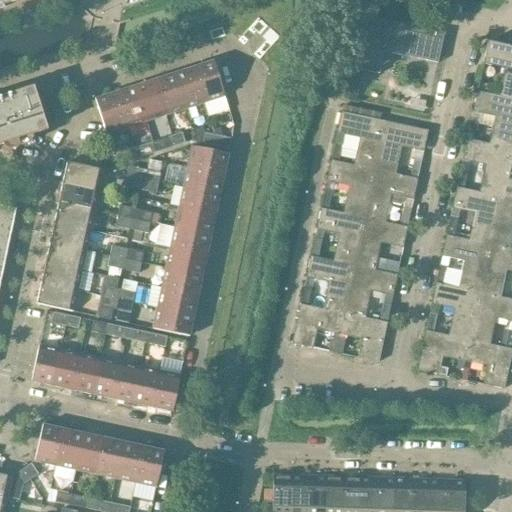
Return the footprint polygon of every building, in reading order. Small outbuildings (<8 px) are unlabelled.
[(443,34),(370,18),(360,16),(348,68),(378,75),(383,52),(437,64),(443,34)] [(511,49),(486,44),(482,65),(489,67),(493,65),(506,67),(500,98),(511,100),(511,49)] [(212,62),(192,69),(203,104),(224,98),(212,62)] [(192,69),(172,75),(184,111),(203,104),(192,69)] [(172,75),(153,81),(164,117),(184,111),(172,75)] [(153,81),(134,88),(145,123),(164,117),(153,81)] [(487,95),(488,89),(486,85),(478,84),(476,92),(487,95)] [(8,93),(0,95),(0,145),(46,131),(32,88),(8,95),(8,93)] [(134,88),(114,94),(126,129),(145,123),(134,88)] [(511,135),(511,100),(500,98),(487,95),(476,92),(471,114),(479,115),(483,113),(496,116),(489,146),(509,150),(511,135)] [(114,94),(94,101),(105,136),(126,129),(114,94)] [(342,107),(340,113),(379,121),(380,116),(342,107)] [(384,122),(379,121),(340,113),(330,162),(338,163),(340,150),(357,154),(354,167),(373,171),(384,122)] [(427,132),(384,122),(373,171),(393,175),(399,145),(412,148),(414,152),(422,153),(427,132)] [(473,142),(477,124),(469,123),(466,141),(473,142)] [(181,134),(171,137),(174,147),(184,144),(181,134)] [(204,134),(201,145),(211,147),(214,137),(204,134)] [(171,137),(155,142),(158,153),(174,147),(171,137)] [(230,140),(214,137),(211,147),(228,151),(230,140)] [(509,150),(489,146),(473,142),(466,141),(461,162),(469,163),(473,161),(486,164),(479,194),(499,198),(509,150)] [(148,144),(132,150),(135,160),(151,155),(148,144)] [(227,155),(191,147),(186,168),(223,176),(227,155)] [(122,153),(126,163),(135,160),(132,150),(122,153)] [(511,150),(509,150),(499,198),(511,200),(511,150)] [(417,180),(420,162),(413,161),(409,179),(417,180)] [(354,167),(338,163),(330,162),(325,183),(333,184),(337,182),(350,184),(344,215),(363,219),(373,171),(354,167)] [(66,163),(61,184),(98,192),(102,171),(66,163)] [(142,170),(128,168),(124,188),(137,191),(142,170)] [(223,176),(186,168),(182,188),(218,196),(223,176)] [(160,174),(146,171),(144,180),(158,183),(160,174)] [(409,179),(393,175),(373,171),(363,219),(382,223),(389,193),(402,196),(404,200),(412,201),(417,180),(409,179)] [(463,190),(467,172),(459,171),(455,189),(463,190)] [(158,183),(144,180),(142,192),(155,195),(158,183)] [(61,184),(57,204),(93,212),(98,192),(61,184)] [(218,196),(182,188),(178,208),(214,216),(218,196)] [(499,198),(479,194),(463,190),(455,189),(451,210),(458,211),(462,209),(475,212),(469,242),(488,246),(499,198)] [(327,211),(331,193),(323,192),(320,210),(327,211)] [(511,200),(499,198),(488,246),(508,250),(509,245),(511,229),(511,200)] [(89,232),(93,212),(57,204),(53,224),(89,232)] [(15,210),(0,207),(0,229),(10,232),(15,210)] [(119,207),(117,217),(131,220),(133,210),(119,207)] [(214,216),(178,208),(173,229),(210,237),(214,216)] [(406,228),(410,210),(403,209),(399,227),(406,228)] [(363,219),(344,215),(327,211),(320,210),(315,231),(323,232),(327,230),(340,233),(333,263),(353,267),(363,219)] [(151,214),(138,211),(136,221),(149,224),(151,214)] [(131,220),(117,217),(115,228),(129,231),(131,220)] [(382,223),(363,219),(353,267),(372,271),(379,241),(391,244),(394,248),(402,249),(406,228),(399,227),(382,223)] [(452,238),(456,220),(449,219),(445,237),(452,238)] [(149,224),(136,221),(133,232),(147,235),(149,224)] [(53,224),(48,244),(85,252),(89,232),(53,224)] [(10,232),(0,229),(0,250),(6,251),(10,232)] [(210,237),(173,229),(169,249),(205,257),(210,237)] [(488,246),(469,242),(452,238),(445,237),(441,258),(449,259),(452,257),(465,260),(459,290),(478,294),(488,246)] [(317,259),(321,241),(313,240),(309,258),(317,259)] [(48,244),(44,264),(80,272),(85,252),(48,244)] [(511,250),(508,250),(488,246),(478,294),(497,298),(504,267),(511,269),(511,250)] [(111,247),(109,257),(122,260),(124,250),(111,247)] [(205,257),(169,249),(165,269),(201,277),(205,257)] [(143,254),(129,251),(127,261),(141,264),(143,254)] [(122,260),(109,257),(107,268),(120,271),(122,260)] [(396,276),(400,258),(392,257),(389,275),(396,276)] [(353,267),(333,263),(317,259),(309,258),(305,279),(313,280),(317,278),(330,281),(323,311),(342,315),(353,267)] [(141,264),(127,261),(125,272),(138,275),(141,264)] [(80,272),(44,264),(40,284),(76,292),(80,272)] [(389,275),(372,271),(353,267),(342,315),(362,319),(368,289),(381,292),(384,296),(392,297),(396,276),(389,275)] [(443,286),(446,268),(439,267),(435,284),(443,286)] [(201,277),(165,269),(160,289),(197,297),(201,277)] [(131,283),(123,281),(121,291),(129,293),(131,283)] [(76,292),(40,284),(35,305),(72,313),(76,292)] [(478,294),(459,290),(443,286),(435,284),(430,306),(438,307),(442,305),(455,307),(449,338),(468,342),(478,294)] [(102,287),(100,297),(114,300),(116,290),(102,287)] [(307,307),(311,290),(303,288),(299,306),(307,307)] [(197,297),(160,289),(156,309),(192,317),(197,297)] [(134,294),(129,293),(121,291),(118,301),(132,304),(134,294)] [(511,300),(497,298),(478,294),(468,342),(487,346),(494,315),(507,318),(509,322),(511,322),(511,300)] [(114,300),(100,297),(98,308),(112,311),(114,300)] [(132,304),(118,301),(116,312),(130,315),(132,304)] [(386,324),(390,306),(382,305),(378,323),(386,324)] [(342,315),(323,311),(307,307),(299,306),(291,345),(312,349),(314,342),(311,338),(313,329),(338,334),(342,315)] [(192,317),(156,309),(151,330),(188,338),(192,317)] [(66,317),(53,314),(50,324),(64,327),(66,317)] [(362,319),(342,315),(338,334),(364,340),(362,349),(358,351),(356,359),(377,363),(386,324),(378,323),(362,319)] [(432,334),(436,316),(429,315),(425,332),(432,334)] [(79,320),(66,317),(64,327),(77,330),(79,320)] [(106,325),(93,323),(90,333),(104,336),(106,325)] [(119,328),(106,325),(104,336),(117,339),(119,328)] [(139,332),(126,330),(124,340),(137,343),(139,332)] [(150,346),(153,335),(139,332),(137,343),(150,346)] [(468,342),(449,338),(432,334),(425,332),(416,372),(445,378),(446,370),(439,368),(436,365),(438,356),(464,361),(468,342)] [(166,338),(153,335),(150,346),(164,349),(166,338)] [(504,349),(487,346),(468,342),(464,361),(489,367),(487,375),(483,378),(482,386),(503,390),(511,351),(504,349)] [(59,351),(38,346),(30,383),(51,387),(59,351)] [(79,355),(59,351),(51,387),(71,392),(79,355)] [(98,360),(79,355),(71,392),(91,396),(98,360)] [(118,364),(98,360),(91,396),(111,400),(118,364)] [(138,368),(118,364),(111,400),(131,405),(138,368)] [(158,373),(138,368),(131,405),(151,409),(158,373)] [(179,377),(158,373),(151,409),(171,414),(179,377)] [(62,431),(41,426),(33,463),(54,467),(62,431)] [(82,435),(62,431),(54,467),(74,471),(82,435)] [(102,439),(82,435),(74,471),(94,476),(102,439)] [(122,444),(102,439),(94,476),(114,480),(122,444)] [(142,448),(122,444),(114,480),(134,484),(142,448)] [(163,453),(142,448),(134,484),(155,489),(163,453)] [(30,465),(22,470),(29,481),(37,476),(30,465)] [(22,470),(14,476),(21,486),(29,481),(22,470)] [(0,475),(0,497),(6,499),(10,478),(0,475)] [(289,511),(290,477),(272,476),(270,511),(289,511)] [(306,511),(307,478),(290,477),(289,511),(306,511)] [(323,511),(325,478),(307,478),(306,511),(323,511)] [(340,511),(342,479),(325,478),(323,511),(340,511)] [(357,511),(359,479),(342,479),(340,511),(357,511)] [(375,511),(376,480),(359,479),(357,511),(375,511)] [(392,511),(393,480),(376,480),(375,511),(392,511)] [(409,511),(411,481),(393,480),(392,511),(409,511)] [(426,511),(428,481),(411,481),(409,511),(426,511)] [(444,511),(445,482),(428,481),(426,511),(444,511)] [(462,511),(463,482),(445,482),(444,511),(462,511)] [(56,493),(54,503),(67,506),(69,496),(56,493)] [(83,498),(69,496),(67,506),(80,509),(83,498)] [(107,511),(109,504),(89,500),(87,510),(95,511),(107,511)]
